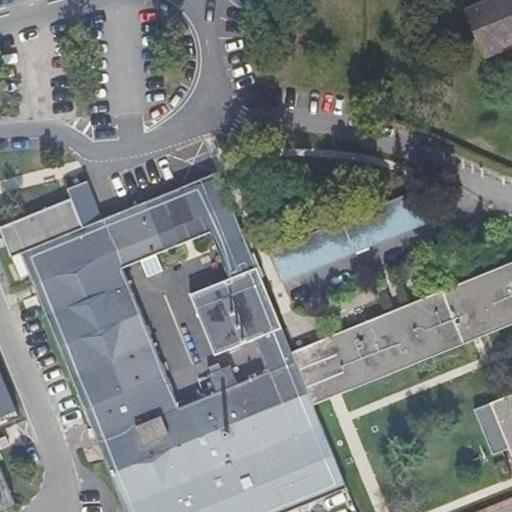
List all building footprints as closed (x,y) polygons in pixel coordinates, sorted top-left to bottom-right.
[(511,0),(506,0),(456,20),(476,70),(506,59),(511,47),(511,0)] [(1,227),(22,279),(31,275),(125,511),(287,511),(346,488),(313,407),(301,373),(317,366),(309,347),(293,353),(284,332),(258,268),(218,171),(134,206),(102,219),(82,227),(71,199),(1,227)] [(82,227),(102,219),(91,191),(71,199),(82,227)] [(426,222),(413,191),(270,250),(282,280),(426,222)] [(511,264),(328,339),(349,392),(511,326),(511,396),(491,405),(511,457),(511,264)] [(313,407),(349,392),(328,339),(309,347),(317,366),(301,373),(313,407)] [(0,511),(9,508),(9,507),(10,507),(11,506),(11,505),(12,504),(12,503),(12,502),(12,501),(0,472),(0,511)]
